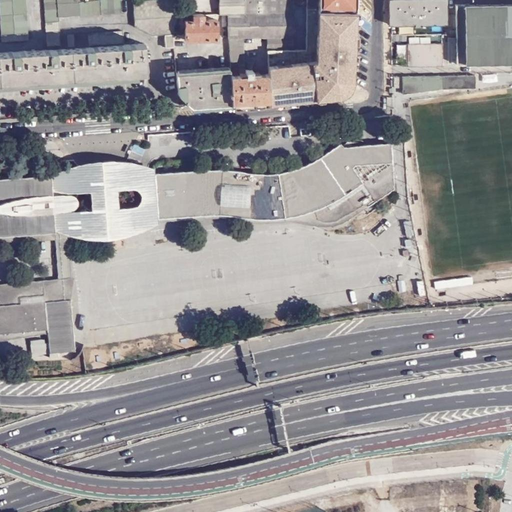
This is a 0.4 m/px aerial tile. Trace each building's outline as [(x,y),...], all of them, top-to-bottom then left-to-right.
[(25,0),(0,0),(0,9),(2,40),(28,39),(25,0)] [(45,0),(47,49),(123,43),(122,30),(60,33),(59,15),(121,12),(120,0),(91,0),(77,1),(76,0),(45,0)] [(175,33),(178,0),(139,0),(133,1),(134,26),(150,34),(164,33),(175,33)] [(219,0),(219,13),(227,13),(244,13),(244,0),(219,0)] [(244,0),(244,13),(294,13),(294,7),(293,0),(244,0)] [(304,0),(305,7),(306,7),(355,8),(355,0),(304,0)] [(445,24),(445,0),(391,0),(391,24),(415,24),(415,26),(425,26),(425,24),(445,24)] [(466,62),(511,61),(511,1),(464,2),(465,37),(466,62)] [(457,34),(457,37),(465,37),(464,2),(457,3),(457,34)] [(280,49),(267,50),(268,74),(269,99),(269,103),(304,99),(343,94),(347,90),(351,86),(355,8),(306,7),(305,49),(292,49),(280,49)] [(244,13),(227,13),(228,37),(267,36),(279,36),(292,36),(294,36),(294,13),(244,13)] [(203,19),(203,14),(192,14),(192,19),(185,19),(185,39),(217,39),(218,19),(203,19)] [(165,47),(175,46),(175,33),(164,33),(165,47)] [(280,49),(279,36),(267,36),(267,50),(280,49)] [(292,49),(292,36),(279,36),(280,49),(292,49)] [(465,37),(457,37),(458,62),(466,62),(465,37)] [(445,68),(445,42),(408,43),(408,69),(445,68)] [(123,43),(47,49),(0,52),(0,81),(43,79),(146,72),(144,43),(123,43)] [(231,76),(230,70),(201,71),(196,72),(177,73),(178,93),(191,107),(196,107),(232,104),(231,100),(231,76)] [(253,75),(245,75),(231,76),(231,100),(240,99),(240,102),(248,102),(248,99),(255,99),(255,102),(262,101),(262,99),(266,99),(269,99),(268,74),(264,74),(253,75)] [(402,76),(402,87),(403,93),(442,87),(476,87),(476,74),(402,76)] [(303,211),(314,207),(335,199),(354,187),(375,172),(391,161),(390,144),(380,144),(372,145),(365,145),(365,144),(352,145),(342,145),(341,143),(340,142),(331,149),(313,160),(305,164),(296,167),(280,171),(271,172),(263,172),(245,170),(230,168),(221,168),(155,172),(157,213),(158,216),(214,212),(224,213),(232,213),(240,215),(251,216),(268,217),(281,216),(291,215),(303,211)] [(51,174),(54,228),(55,228),(64,232),(68,233),(76,235),(88,237),(102,237),(114,236),(123,234),(134,232),(140,229),(148,225),(158,220),(157,213),(154,172),(154,167),(148,164),(141,161),(131,159),(119,157),(104,157),(92,158),(79,160),(70,163),(57,169),(48,174),(51,174)] [(394,188),(391,161),(375,172),(354,187),(335,199),(314,207),(318,218),(320,219),(324,220),(327,220),(333,220),(352,211),(356,210),(366,204),(368,206),(394,188)] [(0,231),(54,228),(51,174),(48,174),(0,177),(0,231)] [(240,215),(232,213),(224,213),(214,212),(158,216),(158,221),(222,217),(263,221),(279,221),(290,219),(300,222),(311,224),(330,225),(345,221),(368,206),(366,204),(356,210),(352,211),(333,220),(327,220),(324,220),(320,219),(318,218),(314,207),(303,211),(291,215),(281,216),(268,217),(251,216),(240,215)] [(68,227),(55,228),(54,228),(0,231),(0,240),(16,241),(55,239),(57,278),(57,279),(71,277),(68,233),(68,227)] [(0,283),(0,290),(42,287),(69,285),(69,292),(73,277),(71,277),(57,279),(57,278),(0,283)] [(434,287),(472,284),(472,278),(434,281),(434,287)] [(0,290),(0,332),(46,329),(47,342),(30,344),(31,354),(48,352),(48,357),(57,357),(57,352),(74,350),(69,292),(69,285),(42,287),(0,290)]
